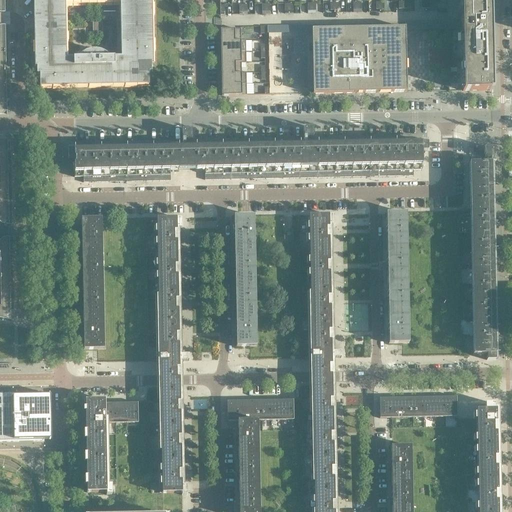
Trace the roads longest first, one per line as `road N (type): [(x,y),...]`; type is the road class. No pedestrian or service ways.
road 1 (residential): [(200,124),(445,117)]
road 2 (residential): [(226,379),(221,195)]
road 3 (residential): [(372,193),(378,375)]
road 4 (residential): [(60,377),(56,199)]
road 5 (residential): [(221,195),(56,199)]
road 6 (residential): [(60,377),(215,379)]
road 7 (residential): [(221,195),(372,193)]
road 8 (residential): [(54,126),(200,124)]
road 9 (residential): [(372,193),(442,189),(445,117)]
road 10 (residential): [(226,379),(366,376)]
road 11 (residential): [(365,511),(366,376)]
road 12 (residential): [(64,511),(60,377)]
road 13 (residential): [(208,511),(218,481),(215,379)]
road 14 (residential): [(378,375),(511,382)]
road 15 (residential): [(200,124),(197,0)]
